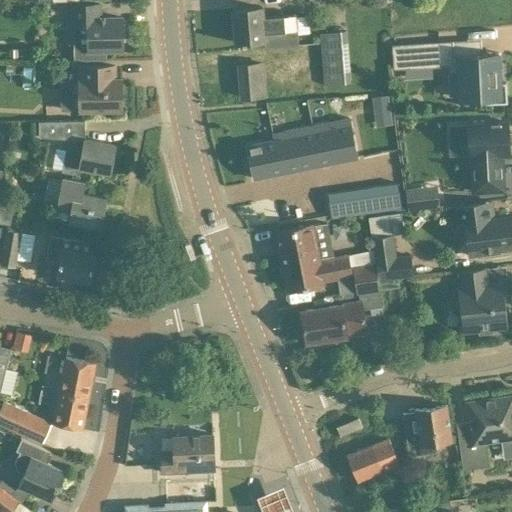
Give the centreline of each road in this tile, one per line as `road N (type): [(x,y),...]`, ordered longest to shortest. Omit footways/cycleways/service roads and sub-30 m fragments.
road 1 (tertiary): [(243,303),(189,143),(168,0)]
road 2 (residential): [(511,354),(388,377),(288,416)]
road 3 (residential): [(86,511),(113,436),(128,330)]
road 4 (residential): [(0,307),(128,330)]
road 5 (tertiary): [(288,416),(243,303)]
